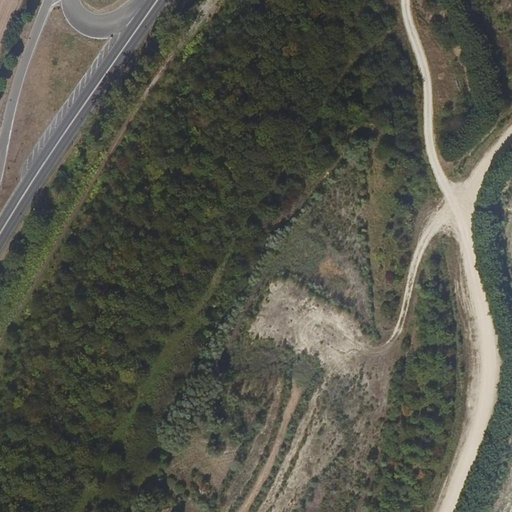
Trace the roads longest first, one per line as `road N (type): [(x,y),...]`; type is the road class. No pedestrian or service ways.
road 1 (track): [(444,511),(472,435),(481,367),(464,203),(511,132)]
road 2 (primary): [(0,233),(157,0)]
road 3 (unclassified): [(48,0),(20,68),(0,154)]
